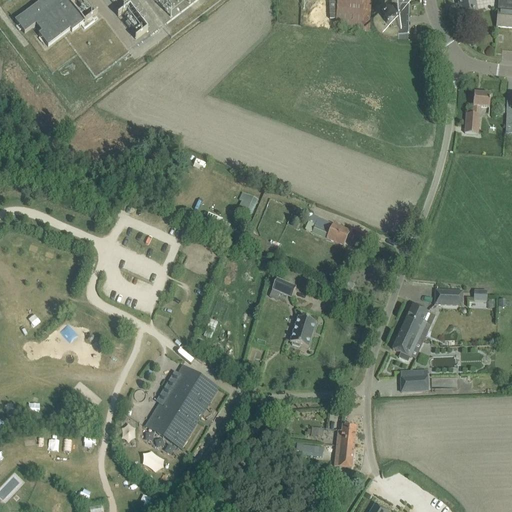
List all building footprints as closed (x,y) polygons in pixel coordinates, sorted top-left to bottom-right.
[(92,18),(95,15),(98,13),(87,0),(42,0),(15,21),(24,34),(36,25),(41,33),(39,35),(48,47),(70,30),(72,33),(81,25),(84,29),(94,22),(92,18)] [(370,0),(337,0),(336,31),(370,32),(370,0)] [(408,35),(409,0),(398,0),(398,13),(397,12),(396,11),(394,11),(393,10),(392,10),(390,10),(389,11),(388,12),(386,12),(385,14),(385,15),(384,16),(384,17),(384,19),(384,20),(384,22),(385,23),(386,24),(387,25),(388,26),(389,27),(391,27),(392,27),(394,27),(395,27),(396,26),(397,25),(398,25),(398,34),(408,35)] [(476,12),(475,3),(473,3),(472,0),(458,0),(461,15),(472,13),(472,14),(474,13),(476,12)] [(511,0),(499,0),(498,17),(497,27),(511,28),(511,0)] [(117,17),(135,41),(148,31),(130,7),(117,17)] [(489,108),(490,105),(490,95),(474,94),(473,107),(472,115),(466,115),(465,134),(478,135),(479,116),(480,108),(489,108)] [(257,201),(245,196),(242,194),(239,201),(242,202),(238,209),(251,215),(254,209),(257,201)] [(306,225),(304,230),(312,233),(334,243),(343,247),(349,233),(340,229),(333,226),(313,217),(313,218),(310,219),(309,218),(306,225)] [(26,248),(29,238),(15,234),(13,245),(26,248)] [(250,234),(245,244),(262,252),(263,250),(266,242),(267,241),(250,234)] [(266,242),(263,250),(277,256),(281,248),(266,242)] [(272,290),(291,299),(296,288),(276,280),(272,290)] [(349,281),(346,287),(353,290),(355,283),(349,281)] [(434,290),(434,306),(462,307),(462,291),(434,290)] [(474,291),(474,302),(487,302),(487,291),(474,291)] [(413,306),(401,331),(420,340),(427,324),(431,325),(435,317),(431,315),(422,310),(413,306)] [(299,348),(300,346),(308,349),(316,324),(298,318),(290,343),(292,344),(292,346),(299,348)] [(401,331),(393,350),(400,354),(398,359),(408,363),(410,358),(411,359),(420,340),(401,331)] [(159,405),(145,428),(147,429),(148,428),(146,427),(150,420),(177,437),(172,445),(181,450),(200,420),(201,420),(200,419),(202,417),(203,417),(202,416),(219,389),(182,367),(177,375),(175,379),(174,381),(171,379),(162,393),(165,395),(164,397),(159,405)] [(427,377),(400,377),(400,393),(428,392),(427,377)] [(62,414),(63,404),(53,404),(53,414),(62,414)] [(38,406),(25,406),(25,416),(38,416),(38,406)] [(354,449),(356,428),(342,427),(342,432),(338,432),(337,447),(354,449)] [(318,437),(319,429),(311,428),(311,430),(307,429),(306,435),(310,435),(310,436),(318,437)] [(25,437),(26,450),(36,450),(35,436),(25,437)] [(74,452),(74,439),(67,439),(66,452),(74,452)] [(93,448),(93,440),(83,439),(83,448),(93,448)] [(323,448),(303,446),(296,446),(295,452),(302,452),(302,456),(322,458),(323,448)] [(351,470),(354,449),(337,447),(334,468),(351,470)] [(147,453),(140,466),(156,475),(158,470),(160,472),(165,462),(147,453)] [(115,473),(122,467),(117,460),(109,466),(115,473)] [(65,483),(73,489),(80,480),(72,475),(65,483)] [(91,498),(96,489),(90,485),(84,493),(91,498)] [(142,496),(137,505),(145,511),(151,502),(142,496)]
